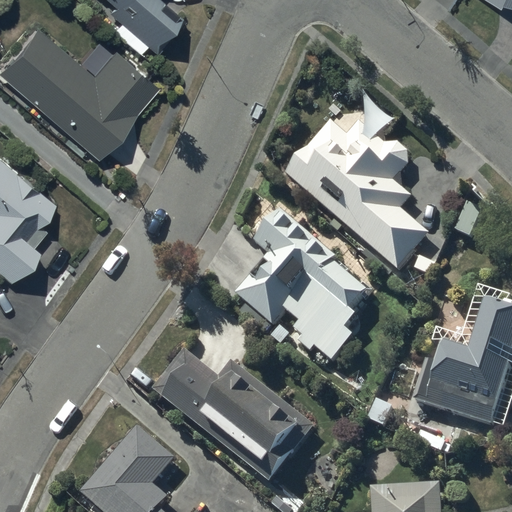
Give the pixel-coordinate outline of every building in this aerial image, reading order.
[(105,0),(104,2),(113,9),(108,15),(119,25),(112,33),(139,56),(146,47),(155,55),(182,22),(156,0),(105,0)] [(92,77),(35,30),(0,72),(0,81),(68,137),(62,144),(80,159),(86,152),(97,161),(156,90),(112,54),(92,77)] [(389,149),(388,150),(387,150),(361,128),(349,142),(333,128),(288,181),(370,252),(363,260),(388,281),(396,272),(400,276),(431,239),(403,216),(414,203),(395,188),(410,171),(410,170),(411,169),(411,168),(411,167),(411,166),(411,165),(411,164),(411,162),(411,161),(411,160),(410,159),(410,158),(409,157),(409,156),(408,155),(408,154),(407,154),(406,153),(405,152),(404,151),(403,151),(402,150),(401,150),(400,149),(399,149),(398,149),(397,149),(396,148),(395,148),(394,148),(393,149),(392,149),(391,149),(389,149)] [(55,206),(0,162),(0,276),(11,285),(36,255),(23,245),(55,206)] [(253,283),(237,301),(275,334),(289,318),(302,330),(293,341),(313,359),(317,355),(334,369),(356,344),(349,338),(359,327),(352,321),(371,300),(350,281),(353,277),(286,217),(256,250),(269,261),(264,267),(267,270),(255,284),(253,283)] [(428,369),(416,408),(507,437),(511,421),(511,311),(511,307),(511,301),(481,292),(465,344),(440,336),(435,350),(443,352),(436,372),(428,369)] [(317,433),(234,368),(221,384),(185,357),(154,396),(203,435),(206,431),(266,478),(262,482),(272,489),(317,433)] [(163,511),(170,504),(155,492),(178,466),(140,433),(82,500),(96,511),(163,511)] [(373,511),(445,511),(445,490),(373,493),(373,511)]
